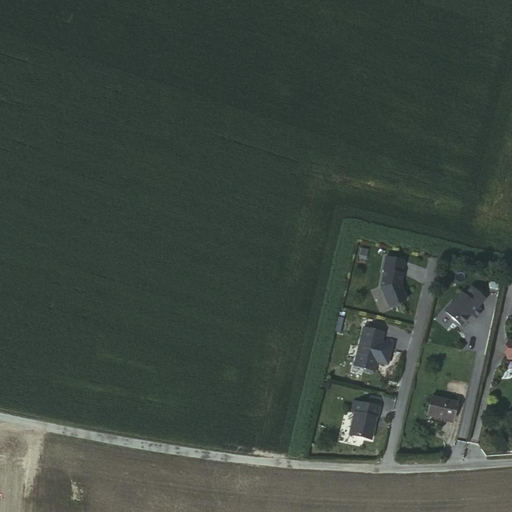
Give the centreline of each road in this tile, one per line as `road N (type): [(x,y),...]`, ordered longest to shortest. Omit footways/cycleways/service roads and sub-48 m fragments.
road 1 (unclassified): [(381,465),(140,446),(0,414)]
road 2 (residential): [(381,465),(424,299)]
road 3 (unclassified): [(511,462),(381,465)]
